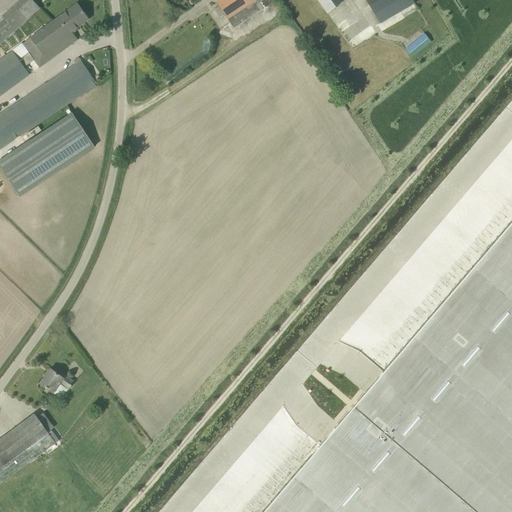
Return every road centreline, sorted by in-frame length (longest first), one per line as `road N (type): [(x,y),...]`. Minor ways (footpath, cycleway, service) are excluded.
road 1 (unknown): [(511,24),(157,443)]
road 2 (unclassified): [(0,387),(68,290),(104,202),(120,101),(115,0)]
